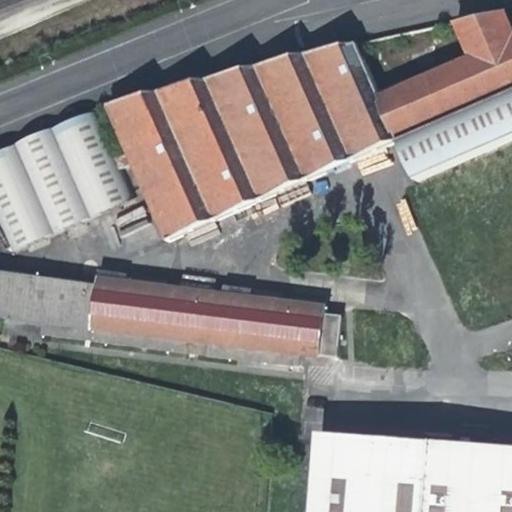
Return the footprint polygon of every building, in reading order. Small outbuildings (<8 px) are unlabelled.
[(399,140),(511,87),(511,27),(505,9),(460,27),(474,59),(381,98),(399,140)] [(364,58),(381,98),(474,59),(460,27),(460,25),(437,35),(433,26),(410,36),(413,45),(382,58),(380,52),(364,58)] [(112,107),(131,155),(136,168),(168,243),(239,214),(242,220),(326,185),(321,172),(399,140),(381,98),(364,58),(359,45),(112,107)] [(511,87),(399,140),(416,181),(511,139),(511,87)] [(125,172),(119,159),(100,113),(0,153),(0,222),(13,254),(138,203),(125,172)] [(131,155),(119,159),(125,172),(136,168),(131,155)] [(91,339),(99,283),(0,269),(0,315),(45,321),(44,333),(91,339)] [(100,276),(99,283),(91,339),(303,367),(305,354),(339,358),(344,319),(327,316),(328,306),(100,276)] [(511,511),(511,455),(321,441),(315,511),(511,511)]
